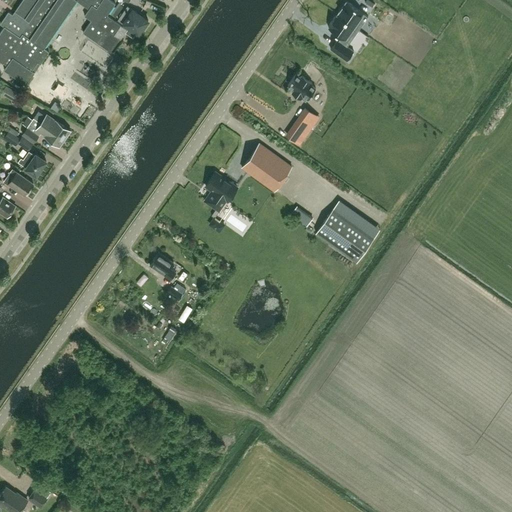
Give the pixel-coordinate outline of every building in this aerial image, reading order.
[(84,31),(98,40),(111,50),(120,37),(114,33),(121,23),(107,14),(115,2),(113,0),(22,0),(13,14),(9,11),(0,23),(5,26),(0,32),(0,60),(3,63),(4,62),(7,64),(4,69),(15,76),(13,80),(21,86),(24,82),(26,84),(48,51),(44,48),(76,0),(77,0),(89,8),(85,14),(92,19),(84,31)] [(337,14),(359,29),(368,16),(347,1),(337,14)] [(143,28),(148,21),(143,18),(144,16),(138,12),(137,13),(127,6),(118,20),(124,24),(122,27),(127,30),(126,32),(133,37),(136,32),(139,34),(141,32),(142,32),(144,29),(143,28)] [(359,29),(337,14),(328,27),(341,36),(339,40),(337,39),(330,49),(346,60),(353,50),(347,46),(359,29)] [(58,49),(49,59),(58,67),(67,56),(58,49)] [(301,77),(296,73),(288,84),(294,89),(292,92),(301,98),(306,101),(308,98),(316,87),(311,84),(312,82),(302,75),(301,77)] [(6,85),(1,93),(18,103),(23,96),(6,85)] [(319,116),(308,108),(288,136),(299,144),(319,116)] [(57,132),(66,138),(71,131),(57,120),(56,121),(47,115),(41,123),(56,134),(57,132)] [(45,137),(60,147),(66,138),(57,132),(56,134),(41,123),(35,118),(23,135),(35,143),(41,133),(46,136),(45,137)] [(22,136),(20,138),(9,131),(4,137),(16,145),(17,143),(28,150),(33,144),(22,136)] [(292,166),(260,142),(242,167),(275,190),(292,166)] [(47,165),(47,162),(36,155),(35,156),(29,152),(24,160),(22,159),(19,163),(27,168),(27,169),(37,176),(38,175),(40,175),(47,165)] [(25,196),(34,183),(13,168),(12,170),(8,167),(9,166),(2,161),(0,163),(0,172),(3,174),(3,173),(8,176),(4,181),(25,196)] [(212,190),(224,199),(227,201),(237,187),(215,172),(206,186),(212,190)] [(227,201),(224,199),(212,190),(205,201),(217,209),(220,211),(227,201)] [(0,212),(7,218),(8,216),(10,217),(13,213),(12,212),(15,207),(3,198),(1,201),(0,200),(0,212)] [(316,232),(357,261),(375,236),(334,207),(316,232)] [(208,224),(220,232),(226,224),(214,215),(208,224)] [(171,279),(176,271),(170,267),(174,262),(159,252),(150,265),(171,279)] [(183,293),(171,286),(167,292),(179,299),(183,293)] [(51,491),(39,483),(35,489),(29,498),(41,507),(47,498),(47,497),(51,491)] [(19,496),(6,486),(0,495),(0,502),(13,511),(19,511),(28,500),(20,495),(19,496)]
